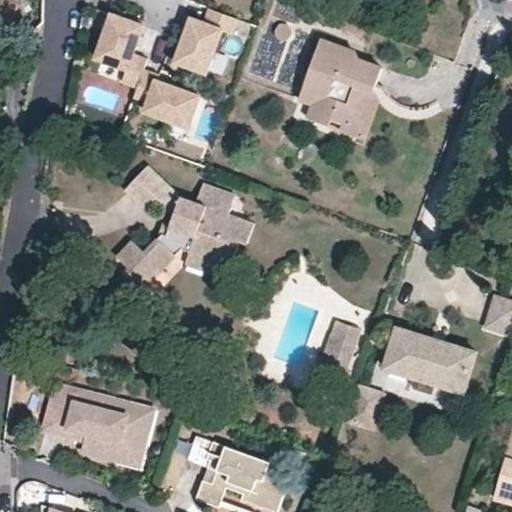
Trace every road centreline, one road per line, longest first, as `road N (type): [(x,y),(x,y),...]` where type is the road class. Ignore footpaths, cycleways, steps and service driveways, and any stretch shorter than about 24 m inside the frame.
road 1 (residential): [(0,350),(64,0)]
road 2 (residential): [(423,239),(506,12),(511,14)]
road 3 (residential): [(0,464),(158,511)]
